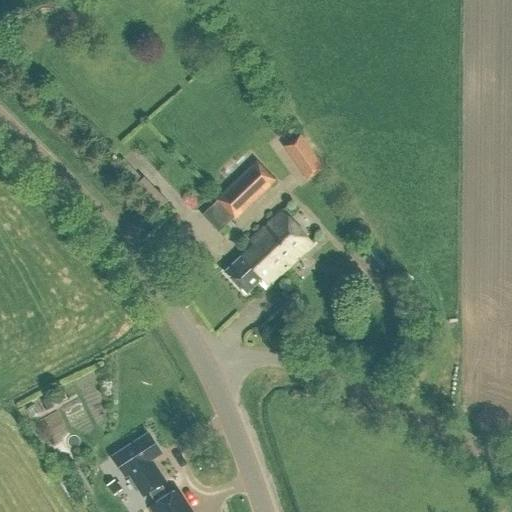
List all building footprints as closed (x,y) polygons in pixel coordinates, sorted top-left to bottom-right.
[(289,144),(311,177),(322,170),(300,136),(289,144)] [(217,199),(236,218),(274,181),(255,161),(217,199)] [(262,292),(310,245),(278,212),(247,243),(251,247),(223,274),(244,296),(255,285),(262,292)] [(164,484),(148,460),(158,453),(146,435),(111,459),(123,477),(125,475),(142,500),(164,484)] [(121,490),(113,480),(106,486),(114,495),(121,490)] [(191,511),(177,489),(150,507),(153,511),(191,511)]
